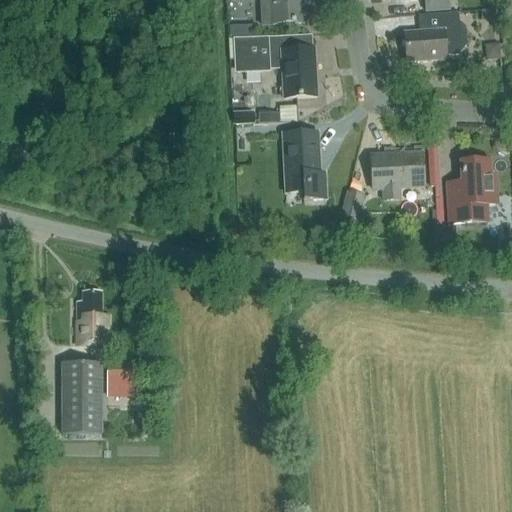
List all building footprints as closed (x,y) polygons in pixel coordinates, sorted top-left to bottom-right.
[(269,0),(271,26),(304,24),(303,0),(269,0)] [(448,0),(394,0),(395,1),(402,0),(424,0),(426,13),(450,11),(448,0)] [(481,12),(482,23),(494,22),(493,11),(481,12)] [(459,14),(418,17),(419,33),(405,34),(407,64),(446,61),(445,52),(455,51),(461,45),(459,14)] [(270,64),(282,64),(284,100),(316,99),(314,51),(298,52),(297,38),(235,41),(237,73),(270,71),(270,64)] [(301,105),(283,106),(284,122),(301,121),(301,105)] [(234,115),(235,125),(253,125),(253,114),(234,115)] [(326,202),(325,175),(320,176),(318,135),(283,137),(285,195),(303,194),(304,203),(326,202)] [(399,191),(423,189),(421,155),(371,158),(373,192),(383,191),(384,202),(400,202),(399,191)] [(461,164),(462,184),(448,185),(450,225),(487,223),(486,206),(496,206),(495,177),(490,177),(489,163),(461,164)] [(343,216),(357,220),(363,198),(348,195),(343,216)] [(439,229),(440,248),(455,247),(454,228),(439,229)] [(511,237),(499,239),(500,253),(511,252),(511,237)] [(108,347),(107,317),(101,317),(101,295),(83,295),(83,304),(77,304),(77,347),(108,347)] [(99,437),(98,366),(58,367),(59,437),(99,437)] [(108,384),(137,384),(137,382),(136,366),(108,366),(108,384)] [(137,384),(137,391),(149,391),(149,382),(137,382),(137,384)]
